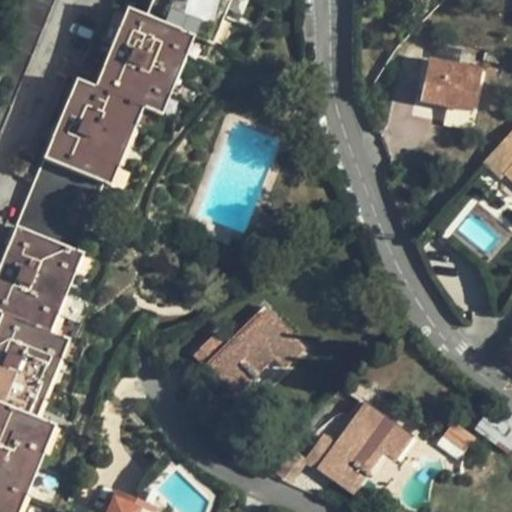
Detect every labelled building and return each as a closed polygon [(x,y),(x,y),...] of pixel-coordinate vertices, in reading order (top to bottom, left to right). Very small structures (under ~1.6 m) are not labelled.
[(20,0),(0,56),(0,131),(48,0),(20,0)] [(44,163),(98,185),(106,165),(112,168),(128,128),(122,124),(130,105),(149,113),(155,96),(162,99),(178,57),(174,54),(181,34),(200,43),(210,14),(218,17),(224,0),(154,0),(146,21),(128,13),(97,92),(77,83),(44,163)] [(428,61),(420,101),(474,112),(483,71),(428,61)] [(511,131),(484,163),(501,178),(506,172),(511,177),(511,131)] [(44,163),(35,184),(96,209),(104,187),(98,185),(44,163)] [(96,209),(35,184),(26,207),(87,231),(96,209)] [(87,231),(26,207),(17,230),(70,251),(78,254),(87,231)] [(0,511),(4,511),(13,492),(20,494),(38,454),(31,451),(42,423),(24,414),(31,397),(37,400),(54,358),(48,354),(55,338),(38,330),(45,312),(50,315),(69,272),(63,269),(70,251),(17,230),(0,269),(0,315),(1,316),(0,319),(0,511)] [(218,333),(194,357),(205,368),(208,365),(239,395),(275,358),(286,369),(305,349),(266,308),(230,344),(218,333)] [(508,455),(511,449),(511,415),(493,402),(473,429),(508,455)] [(306,459),(303,464),(306,467),(316,475),(320,470),(352,494),(384,451),(396,461),(412,438),(367,404),(337,446),(323,437),(306,459)] [(465,451),(475,438),(455,424),(446,437),(465,451)] [(155,511),(157,508),(118,493),(109,511),(155,511)]
